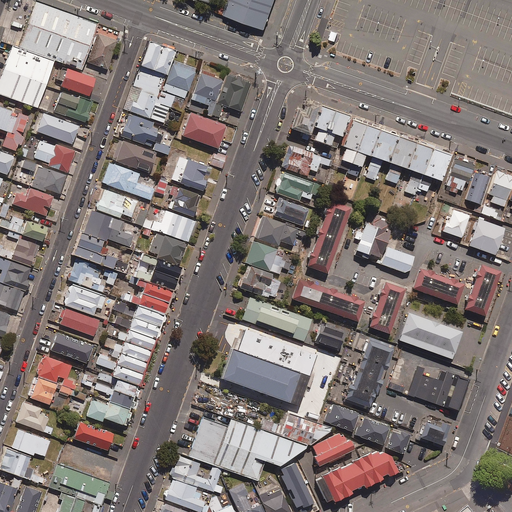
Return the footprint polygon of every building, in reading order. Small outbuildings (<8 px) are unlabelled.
[(274,0),(228,0),(224,14),(264,29),(274,0)] [(94,33),(98,23),(35,1),(18,49),(54,61),(82,71),(84,62),(94,33)] [(331,31),(328,40),(335,42),(337,33),(331,31)] [(117,40),(94,33),(84,62),(107,69),(117,40)] [(176,51),(147,41),(122,111),(176,130),(187,100),(161,91),(176,51)] [(18,49),(12,46),(0,78),(0,95),(37,109),(54,61),(18,49)] [(93,79),(59,66),(55,78),(61,80),(59,85),(87,96),(93,79)] [(212,116),(224,81),(200,73),(190,99),(208,106),(205,113),(212,116)] [(224,81),(212,116),(218,118),(222,105),(240,111),(250,82),(227,73),(224,81)] [(91,102),(60,92),(54,112),(85,122),(91,102)] [(292,128),(311,135),(314,126),(322,106),(315,102),(314,100),(310,99),(306,100),(304,104),(305,106),(304,110),(299,108),(292,128)] [(10,110),(0,106),(0,129),(6,131),(1,146),(15,150),(17,144),(20,145),(23,136),(20,135),(26,116),(16,113),(14,117),(8,115),(10,110)] [(336,111),(322,106),(314,126),(320,128),(315,140),(324,143),(336,111)] [(351,116),(336,111),(324,143),(331,146),(335,134),(343,137),(351,116)] [(77,126),(42,113),(35,131),(70,144),(77,126)] [(224,126),(189,113),(181,136),(217,148),(224,126)] [(121,136),(150,146),(155,130),(150,128),(152,122),(128,114),(121,136)] [(342,160),(354,164),(368,125),(353,119),(343,146),(347,148),(342,160)] [(382,130),(368,125),(354,164),(362,167),(367,155),(372,157),(382,130)] [(400,136),(382,130),(372,157),(365,177),(375,181),(383,160),(390,163),(400,136)] [(418,143),(400,136),(390,163),(384,179),(397,184),(403,167),(407,169),(418,143)] [(74,151),(39,139),(33,158),(51,164),(50,166),(67,172),(74,151)] [(154,154),(120,140),(112,159),(147,173),(154,154)] [(169,147),(155,142),(152,149),(167,155),(169,147)] [(434,149),(418,143),(407,169),(412,171),(404,191),(415,196),(418,188),(434,149)] [(308,169),(316,172),(318,164),(331,168),(334,161),(293,147),(285,168),(306,176),(308,169)] [(452,155),(434,149),(418,188),(427,192),(433,178),(442,181),(452,155)] [(12,157),(0,152),(0,172),(5,174),(12,157)] [(226,156),(214,152),(210,164),(222,168),(226,156)] [(210,168),(179,157),(171,179),(201,191),(210,168)] [(473,165),(455,158),(445,185),(452,188),(450,191),(456,193),(457,189),(461,191),(464,181),(467,182),(473,165)] [(33,170),(35,163),(24,159),(21,167),(30,170),(28,176),(34,178),(31,186),(59,195),(65,175),(37,166),(36,171),(33,170)] [(138,174),(109,163),(102,183),(149,200),(153,189),(135,183),(138,174)] [(487,176),(475,171),(465,199),(480,205),(483,195),(481,194),(487,176)] [(511,182),(511,176),(496,171),(488,194),(493,196),(491,202),(503,206),(511,182)] [(317,195),(320,186),(282,173),(276,193),(298,201),(299,196),(309,199),(311,193),(317,195)] [(166,182),(158,179),(154,192),(163,194),(166,182)] [(200,196),(171,185),(167,196),(171,198),(167,208),(192,217),(200,196)] [(51,197),(22,186),(19,194),(16,193),(12,204),(45,216),(51,197)] [(136,201),(103,189),(96,209),(119,217),(120,214),(130,217),(136,201)] [(307,209),(279,199),(273,215),(301,225),(307,209)] [(351,209),(331,201),(307,267),(327,274),(351,209)] [(8,205),(2,204),(0,210),(0,215),(4,217),(8,205)] [(497,211),(483,206),(480,213),(495,218),(497,211)] [(145,219),(148,210),(139,207),(133,223),(142,227),(145,219)] [(142,227),(142,228),(151,231),(155,232),(187,243),(194,221),(160,209),(155,223),(145,219),(142,227)] [(101,240),(105,242),(106,239),(129,247),(134,234),(120,230),(123,222),(88,210),(80,233),(101,240)] [(468,215),(452,210),(447,224),(444,223),(441,231),(460,237),(468,215)] [(382,217),(369,213),(365,225),(366,225),(363,234),(358,232),(355,238),(360,240),(356,251),(363,254),(362,257),(368,259),(369,255),(381,260),(391,231),(389,230),(392,224),(381,220),(382,217)] [(34,239),(41,241),(46,227),(10,215),(8,222),(0,219),(0,227),(9,231),(34,239)] [(298,229),(261,216),(253,237),(277,245),(279,242),(292,247),(298,229)] [(503,229),(477,219),(468,245),(493,255),(503,229)] [(151,231),(142,228),(140,234),(149,237),(151,231)] [(34,239),(9,231),(7,236),(18,240),(13,253),(2,249),(3,246),(0,245),(0,256),(31,266),(38,245),(32,243),(34,239)] [(187,243),(155,232),(149,252),(156,254),(155,258),(179,266),(187,243)] [(101,240),(80,233),(72,255),(124,273),(127,263),(97,252),(101,240)] [(245,263),(280,275),(285,261),(281,260),(284,253),(252,242),(245,263)] [(409,272),(415,257),(387,247),(381,265),(405,273),(409,272)] [(173,291),(174,291),(177,282),(174,281),(176,274),(179,275),(182,267),(179,266),(155,258),(143,254),(140,262),(152,266),(150,274),(137,269),(134,278),(173,291)] [(0,281),(23,291),(27,281),(25,280),(29,269),(0,258),(0,281)] [(66,279),(101,292),(103,287),(100,286),(102,280),(97,278),(100,269),(73,259),(66,279)] [(501,272),(481,265),(465,310),(486,317),(501,272)] [(272,274),(247,266),(239,288),(273,300),(279,282),(270,279),(272,274)] [(465,285),(420,269),(413,289),(458,305),(465,285)] [(105,270),(104,276),(108,278),(106,284),(113,286),(117,274),(105,270)] [(134,278),(133,277),(130,284),(141,288),(138,296),(122,291),(119,300),(135,306),(162,315),(163,312),(166,313),(169,306),(166,305),(168,298),(170,299),(173,291),(134,278)] [(365,302),(299,279),(292,300),(358,323),(365,302)] [(23,291),(0,281),(0,304),(16,310),(23,291)] [(405,290),(385,283),(369,328),(390,335),(405,290)] [(105,297),(71,285),(64,305),(92,315),(95,307),(100,309),(105,297)] [(312,320),(250,298),(242,321),(304,343),(312,320)] [(131,317),(159,326),(160,322),(162,323),(164,316),(162,315),(135,306),(134,308),(120,304),(117,312),(131,317)] [(98,320),(63,308),(57,323),(93,336),(98,320)] [(10,315),(0,311),(0,335),(2,336),(10,315)] [(113,325),(154,339),(155,336),(158,337),(160,331),(157,330),(159,326),(131,317),(130,320),(116,315),(113,325)] [(473,341),(414,320),(404,347),(463,368),(473,341)] [(345,332),(321,324),(314,343),(339,351),(345,332)] [(86,342),(48,328),(41,348),(62,355),(63,353),(76,358),(78,352),(82,353),(86,342)] [(124,343),(150,351),(154,339),(129,330),(127,333),(121,331),(118,341),(124,343)] [(395,346),(369,336),(345,400),(370,409),(375,394),(377,395),(395,346)] [(110,356),(117,358),(121,345),(114,343),(110,356)] [(146,362),(150,351),(124,343),(121,353),(146,362)] [(310,376),(233,349),(222,380),(299,407),(310,376)] [(143,373),(146,362),(121,353),(117,364),(143,373)] [(117,364),(109,361),(110,358),(100,355),(97,365),(115,371),(112,378),(138,386),(143,373),(117,364)] [(65,379),(69,366),(44,356),(37,376),(56,383),(58,377),(65,379)] [(444,382),(422,374),(414,397),(459,413),(470,380),(447,372),(444,382)] [(93,377),(85,374),(82,384),(90,386),(93,377)] [(132,397),(134,398),(137,390),(135,389),(136,386),(98,374),(96,380),(113,386),(112,390),(132,397)] [(56,383),(37,376),(29,398),(48,404),(56,383)] [(63,379),(61,385),(73,390),(75,384),(63,379)] [(404,387),(389,382),(387,388),(401,393),(404,387)] [(73,390),(61,385),(59,391),(84,400),(85,395),(73,390)] [(131,401),(132,397),(112,390),(108,402),(130,410),(133,401),(131,401)] [(130,410),(108,402),(107,405),(91,400),(86,416),(101,421),(102,418),(124,426),(130,410)] [(41,408),(23,402),(16,421),(50,434),(52,428),(45,425),(48,417),(39,413),(41,408)] [(342,406),(335,403),(331,410),(338,414),(342,406)] [(189,457),(258,481),(265,461),(280,466),(306,447),(335,427),(288,411),(281,434),(231,416),(228,425),(203,416),(189,457)] [(400,429),(365,414),(356,434),(391,449),(400,429)] [(435,426),(424,422),(417,441),(441,449),(449,425),(437,421),(435,426)] [(111,435),(78,423),(72,439),(106,450),(111,435)] [(414,429),(405,427),(401,441),(410,443),(414,429)] [(50,441),(18,430),(12,447),(32,454),(33,452),(44,456),(50,441)] [(355,449),(351,439),(347,441),(343,434),(341,435),(339,433),(312,445),(317,455),(314,456),(319,466),(355,449)] [(0,464),(0,468),(39,482),(41,476),(32,473),(33,469),(26,467),(29,459),(5,450),(0,464)] [(391,456),(384,452),(380,454),(378,450),(316,479),(327,502),(334,499),(335,501),(399,471),(391,456)] [(105,497),(112,500),(114,494),(108,491),(111,483),(58,464),(49,487),(62,491),(102,506),(105,497)] [(9,511),(20,479),(14,477),(11,487),(0,482),(0,511),(9,511)] [(287,492),(296,511),(301,511),(305,510),(304,508),(317,502),(305,477),(301,479),(303,485),(287,492)] [(195,488),(173,479),(165,499),(198,511),(199,511),(203,502),(197,500),(200,494),(193,492),(195,488)] [(247,494),(242,484),(227,491),(237,511),(262,511),(259,505),(251,509),(244,495),(247,494)] [(34,511),(41,492),(26,486),(17,511),(34,511)] [(289,511),(280,489),(260,498),(265,511),(289,511)] [(58,511),(100,511),(102,506),(62,491),(59,498),(62,500),(58,511)] [(232,511),(229,506),(223,508),(217,496),(206,501),(210,511),(232,511)]
